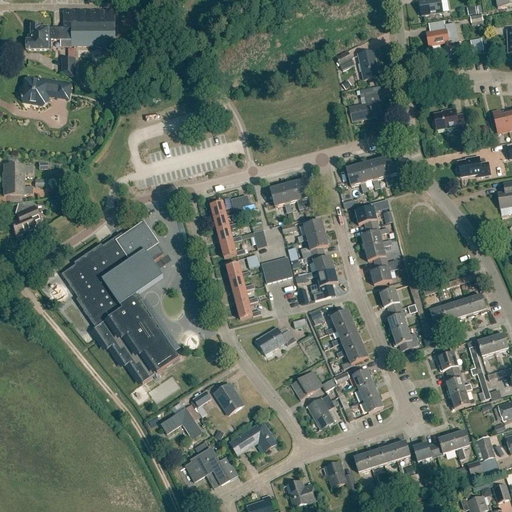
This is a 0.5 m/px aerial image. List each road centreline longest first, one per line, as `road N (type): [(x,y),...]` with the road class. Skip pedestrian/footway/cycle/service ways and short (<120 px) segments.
road 1 (residential): [(309,452),(405,418),(357,295),(320,157)]
road 2 (residential): [(309,452),(234,353),(184,191)]
road 3 (track): [(15,280),(140,430),(177,511)]
road 4 (residential): [(511,321),(409,133)]
road 5 (residential): [(15,280),(111,212),(184,191)]
road 6 (residential): [(184,191),(320,157)]
